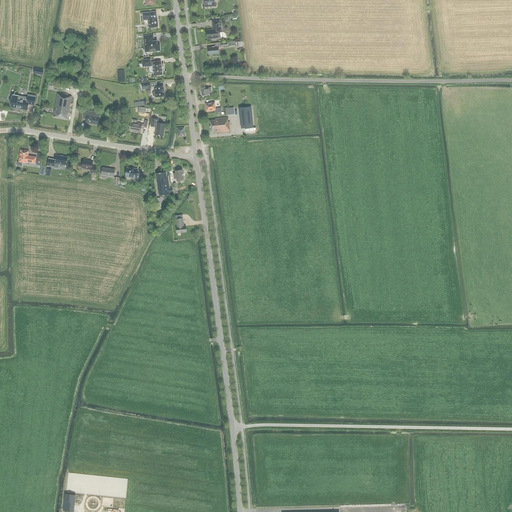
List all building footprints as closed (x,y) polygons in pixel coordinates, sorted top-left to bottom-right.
[(158,27),(157,26),(158,26),(158,23),(157,23),(156,12),(143,14),(144,20),(148,20),(149,28),(158,27)] [(220,37),(220,32),(221,32),(220,21),(212,21),(213,30),(206,31),(207,39),(212,38),(212,39),(219,38),(218,37),(220,37)] [(144,36),(145,52),(160,50),(159,44),(157,44),(156,41),(153,42),(152,35),(144,36)] [(218,47),(208,48),(209,55),(219,54),(218,47)] [(150,59),(142,60),(142,67),(153,66),(154,76),(162,75),(161,61),(152,62),(152,63),(150,63),(150,59)] [(155,97),(164,96),(163,85),(154,86),(155,92),(154,92),(153,93),(153,96),(154,97),(155,97)] [(211,88),(209,88),(206,88),(201,88),(202,96),(207,96),(207,95),(209,95),(209,92),(211,92),(211,88)] [(27,110),(28,104),(34,105),(36,96),(28,95),(27,97),(25,97),(25,98),(24,98),(18,97),(19,96),(18,96),(14,95),(16,91),(15,91),(11,103),(12,108),(13,108),(21,109),(21,108),(23,109),(23,108),(23,109),(27,110)] [(68,95),(60,94),(57,93),(53,117),(66,119),(67,113),(68,113),(72,97),(67,96),(68,95)] [(215,109),(214,103),(205,104),(206,111),(215,110),(215,113),(221,112),(221,108),(218,108),(215,109)] [(226,109),(227,116),(236,115),(235,108),(226,109)] [(241,109),(243,129),(253,128),(251,108),(241,109)] [(87,119),(86,123),(98,125),(100,112),(85,110),(84,119),(87,119)] [(216,133),(230,132),(229,122),(228,122),(228,117),(215,119),(215,120),(209,121),(210,132),(216,131),(216,133)] [(158,119),(152,118),(151,126),(156,127),(155,135),(163,136),(165,124),(157,123),(158,119)] [(146,128),(148,121),(145,120),(144,124),(142,124),(138,123),(138,124),(130,123),(129,130),(140,132),(141,127),(146,128)] [(184,128),(177,128),(178,137),(185,136),(186,136),(185,133),(184,133),(184,128)] [(35,164),(36,157),(28,156),(28,151),(21,150),(18,162),(17,162),(17,166),(22,166),(22,162),(26,163),(27,162),(35,164)] [(58,167),(59,164),(66,165),(67,157),(56,155),(55,159),(48,158),(46,166),(57,168),(58,167)] [(94,173),(95,168),(92,167),(93,162),(83,160),(81,168),(91,170),(91,172),(94,173)] [(113,177),(115,170),(102,168),(101,175),(113,177)] [(142,183),(144,174),(140,173),(139,174),(137,174),(137,169),(133,168),(133,169),(126,168),(125,176),(136,178),(139,178),(138,182),(142,183)] [(184,179),(184,178),(184,177),(183,177),(182,170),(175,171),(176,173),(173,173),(174,179),(176,179),(177,181),(184,180),(184,179)] [(170,193),(173,193),(172,188),(170,189),(168,177),(167,177),(166,172),(156,174),(159,196),(170,194),(170,193)] [(177,233),(186,232),(186,226),(184,226),(183,218),(176,219),(177,227),(176,227),(177,233)] [(76,493),(65,492),(64,509),(74,510),(76,493)]
